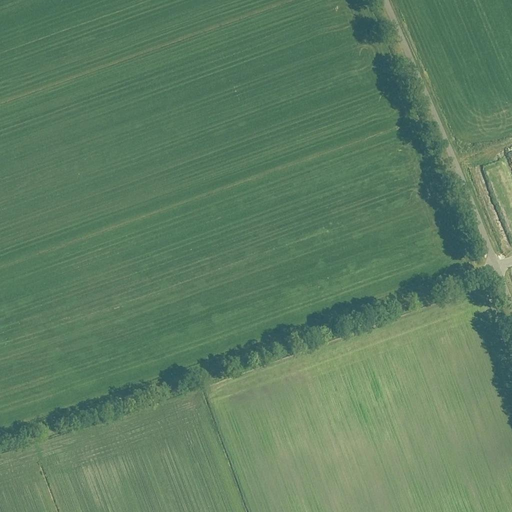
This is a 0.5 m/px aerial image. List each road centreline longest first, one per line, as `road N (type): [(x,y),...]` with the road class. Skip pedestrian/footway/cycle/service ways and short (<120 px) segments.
road 1 (track): [(494,265),(0,439)]
road 2 (unclassified): [(511,308),(383,0)]
